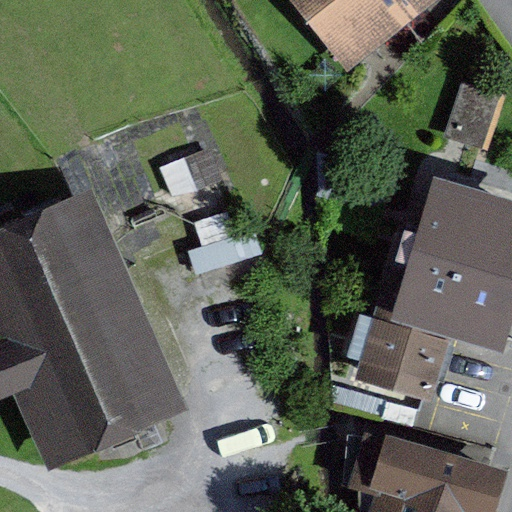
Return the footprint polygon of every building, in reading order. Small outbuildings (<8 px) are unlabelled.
[(314,0),(352,45),(408,0),(314,0)] [(495,98),(469,90),(456,132),(481,140),(495,98)] [(332,158),(323,188),(381,205),(389,175),(332,158)] [(511,279),(511,211),(441,190),(405,306),(387,300),(365,372),(426,391),(447,321),(495,335),(511,279)] [(75,206),(0,238),(0,298),(65,447),(162,405),(75,206)] [(476,511),(490,470),(369,433),(353,484),(366,488),(367,507),(382,511),(476,511)]
